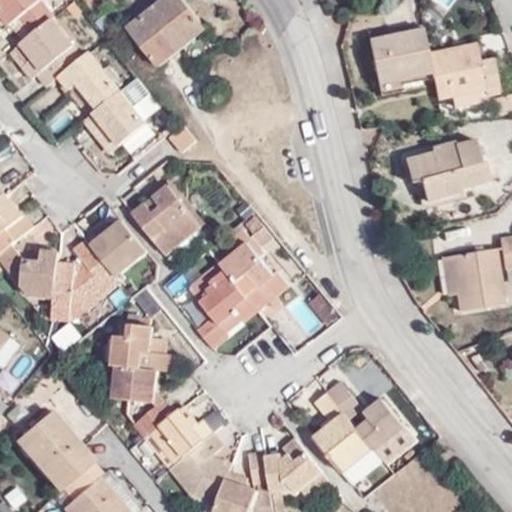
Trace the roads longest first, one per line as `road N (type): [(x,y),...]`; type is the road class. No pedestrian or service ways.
road 1 (residential): [(283,0),(305,52),(374,313)]
road 2 (residential): [(374,313),(511,481)]
road 3 (residential): [(374,313),(250,403)]
road 4 (residential): [(70,194),(55,154),(0,89)]
road 5 (residential): [(85,415),(168,511)]
